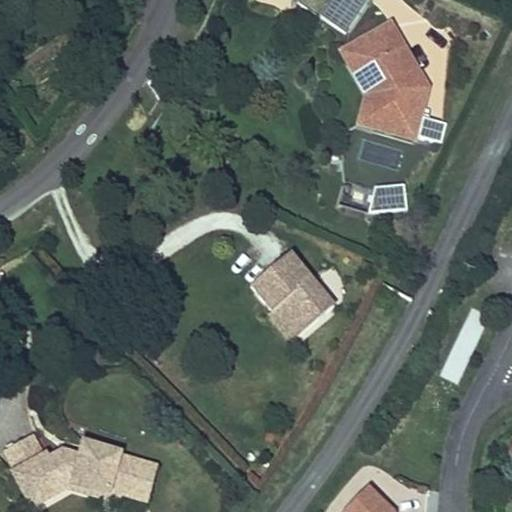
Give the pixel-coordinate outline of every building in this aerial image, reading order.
[(369,4),(360,0),(307,0),(299,16),(347,43),(369,4)] [(393,26),(343,62),(372,103),(365,133),(447,150),(451,131),(423,125),(432,81),(393,26)] [(371,187),(372,212),(406,211),(406,186),(371,187)] [(335,304),(288,247),(245,282),(292,339),(335,304)] [(45,449),(33,434),(6,444),(14,462),(3,469),(29,510),(66,492),(151,503),(161,460),(117,448),(79,439),(45,449)] [(388,511),(365,486),(338,511),(388,511)]
